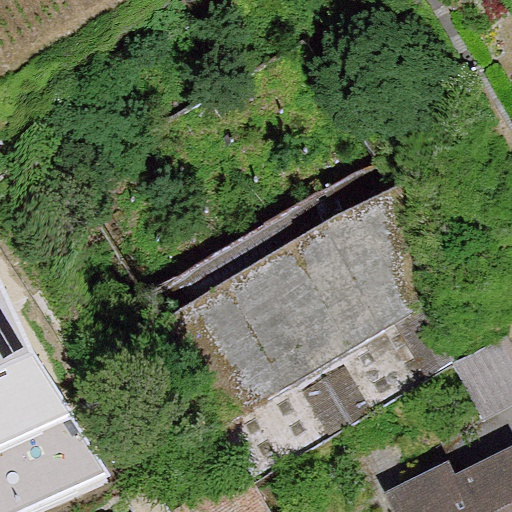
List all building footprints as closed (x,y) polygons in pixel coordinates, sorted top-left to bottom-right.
[(403,205),(307,41),(71,180),(217,428),(250,469),(317,440),(429,374),(403,205)] [(0,281),(0,500),(95,455),(32,352),(0,281)] [(511,403),(511,348),(506,338),(453,366),(483,420),(511,403)] [(377,509),(378,511),(511,511),(511,481),(494,448),(377,509)] [(263,511),(241,472),(170,511),(263,511)]
